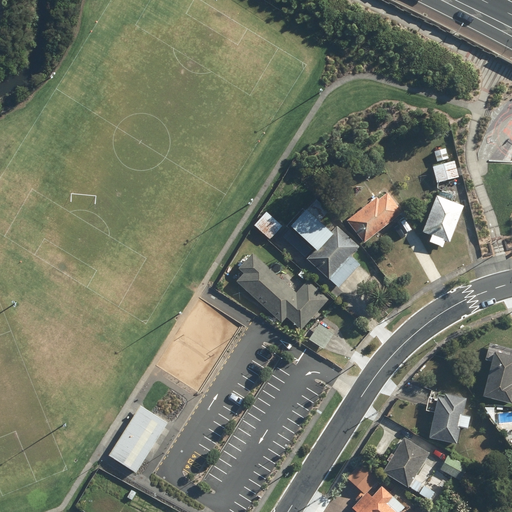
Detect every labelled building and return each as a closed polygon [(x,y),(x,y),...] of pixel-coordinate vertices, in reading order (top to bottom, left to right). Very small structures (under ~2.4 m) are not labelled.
[(446,148),(435,152),(438,162),(449,158),(446,148)] [(455,160),(433,167),(438,183),(460,176),(455,160)] [(377,196),(348,220),(365,241),(401,213),(399,210),(402,208),(389,191),(379,199),(377,196)] [(464,205),(437,195),(423,231),(432,235),(429,241),(443,247),(445,241),(449,242),(464,205)] [(333,232),(307,208),(291,224),(317,248),(333,232)] [(282,225),(267,212),(255,225),(270,239),(282,225)] [(309,258),(331,279),(338,286),(360,264),(352,256),(361,247),(339,227),(309,258)] [(313,249),(291,228),(283,237),(306,257),(313,249)] [(270,268),(253,252),(238,269),(243,274),(235,282),(249,295),(251,293),(283,323),(288,317),(301,329),(321,308),(317,304),(323,298),(319,294),(321,292),(308,280),(296,292),(286,283),(292,277),(285,271),(280,277),(274,272),(272,275),(267,271),(270,268)] [(318,322),(307,337),(324,349),(335,334),(318,322)] [(493,359),(484,395),(511,401),(511,354),(510,354),(511,348),(489,343),(486,358),(493,359)] [(427,410),(434,411),(431,437),(458,441),(461,425),(468,427),(470,414),(462,412),(464,400),(454,398),(455,393),(446,392),(445,397),(429,395),(427,410)] [(141,405),(138,410),(144,414),(165,427),(168,422),(141,405)] [(110,455),(115,458),(144,414),(138,410),(110,455)] [(165,427),(144,414),(115,458),(137,472),(165,427)] [(431,452),(405,437),(384,472),(432,500),(439,488),(417,476),(431,452)] [(362,463),(348,477),(365,494),(353,505),(359,511),(405,511),(406,511),(403,509),(405,507),(362,463)]
